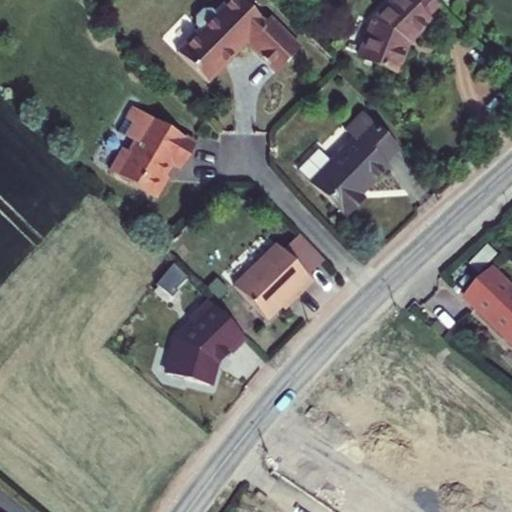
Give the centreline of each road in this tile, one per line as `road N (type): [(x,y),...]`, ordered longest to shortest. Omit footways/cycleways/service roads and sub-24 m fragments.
road 1 (tertiary): [(194,511),(359,296)]
road 2 (tertiary): [(359,296),(511,158)]
road 3 (residential): [(359,296),(229,157)]
